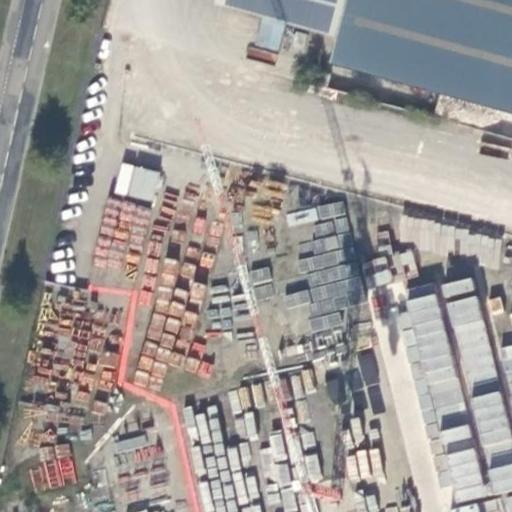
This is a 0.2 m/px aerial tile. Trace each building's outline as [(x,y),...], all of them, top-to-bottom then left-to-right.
[(349,0),(218,0),(217,4),(338,38),(349,0)] [(332,61),(511,111),(511,0),(349,0),(338,38),(332,61)] [(154,199),(158,169),(119,164),(115,194),(154,199)] [(118,349),(134,229),(99,224),(84,345),(118,349)] [(455,502),(511,488),(511,439),(473,277),(440,285),(440,287),(396,298),(430,439),(439,437),(455,502)] [(508,381),(511,379),(511,345),(501,347),(508,381)] [(511,511),(511,499),(450,505),(450,511),(511,511)]
